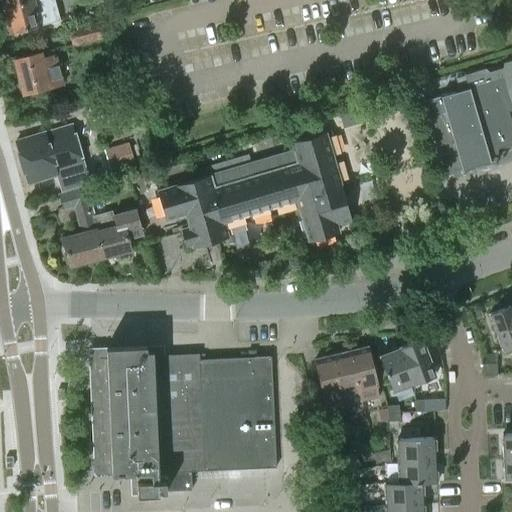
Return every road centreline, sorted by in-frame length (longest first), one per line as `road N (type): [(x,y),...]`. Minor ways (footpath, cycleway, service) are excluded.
road 1 (residential): [(437,281),(318,303),(33,303)]
road 2 (residential): [(471,511),(462,357),(437,281)]
road 3 (residential): [(284,367),(297,511)]
